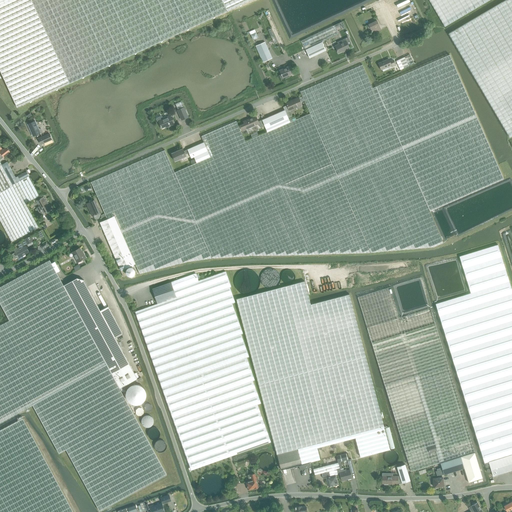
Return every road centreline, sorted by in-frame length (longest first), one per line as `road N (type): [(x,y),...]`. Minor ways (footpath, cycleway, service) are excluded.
road 1 (unclassified): [(60,195),(425,27)]
road 2 (unclassified): [(197,511),(129,317),(83,229)]
road 3 (unclassified): [(197,511),(267,496),(436,498),(484,490)]
